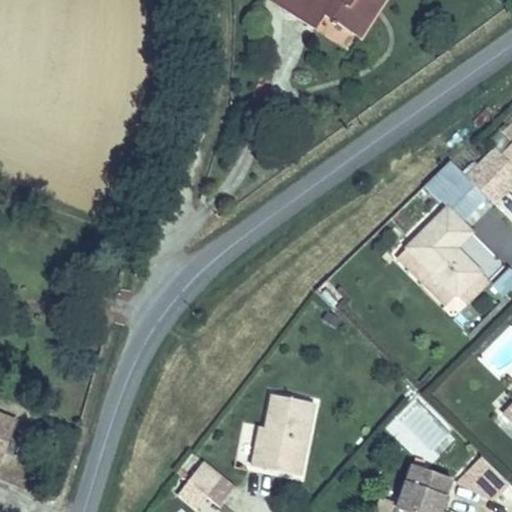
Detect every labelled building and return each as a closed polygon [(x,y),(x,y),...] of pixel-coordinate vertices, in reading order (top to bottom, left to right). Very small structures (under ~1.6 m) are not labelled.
[(290,0),(284,10),(300,21),(313,0),(290,0)] [(313,0),(300,21),(315,30),(324,16),(358,38),(382,0),(313,0)] [(511,145),(501,156),(511,166),(511,145)] [(475,186),(450,161),(424,186),(439,202),(453,188),(464,198),(475,186)] [(452,252),(456,248),(472,232),(447,207),(406,248),(456,298),(480,273),(460,252),(456,256),(452,252)] [(456,298),(406,248),(397,258),(446,307),(443,310),(452,319),(455,316),(464,307),(456,298)] [(394,258),(387,251),(382,256),(389,263),(394,258)] [(489,288),(505,299),(511,289),(511,270),(504,266),(489,288)] [(464,307),(490,282),(480,273),(456,298),(464,307)] [(340,319),(329,312),(324,320),(335,327),(340,319)] [(300,476),(314,403),(272,395),(264,435),(258,434),(252,467),(300,476)] [(420,405),(392,434),(427,467),(455,438),(420,405)] [(511,406),(503,415),(511,424),(511,406)] [(0,456),(14,422),(0,416),(0,456)] [(460,477),(497,502),(511,480),(475,456),(460,477)] [(223,477),(203,462),(199,467),(219,482),(223,477)] [(439,511),(440,511),(451,479),(412,465),(398,506),(395,511),(439,511)] [(206,498),(219,482),(199,467),(187,482),(206,498)] [(206,498),(187,482),(178,493),(197,509),(206,498)] [(395,511),(398,506),(381,500),(376,511),(395,511)]
